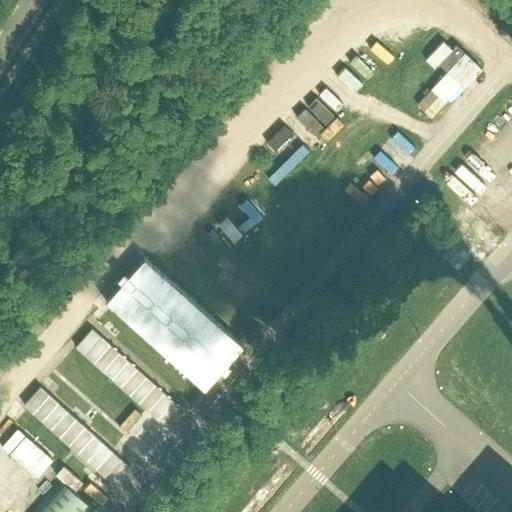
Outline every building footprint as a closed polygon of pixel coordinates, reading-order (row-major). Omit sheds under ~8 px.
[(443,107),(479,68),(461,51),(445,69),(446,70),(429,87),(430,87),(426,91),(443,107)] [(350,55),(342,62),(359,79),(366,71),(350,55)] [(338,68),(330,77),(347,93),(355,84),(338,68)] [(370,185),(379,176),(351,148),(342,156),(370,185)] [(233,247),(277,287),(295,268),(251,228),(233,247)] [(229,245),(214,262),(223,269),(238,253),(229,245)] [(213,277),(206,286),(223,300),(230,292),(213,277)] [(155,432),(174,409),(84,333),(68,353),(121,397),(103,418),(103,417),(82,442),(118,472),(141,445),(146,449),(158,434),(155,432)] [(16,485),(38,457),(0,426),(0,481),(5,476),(16,485)] [(88,496),(109,473),(90,456),(70,480),(88,496)] [(86,511),(91,506),(60,480),(33,511),(86,511)]
